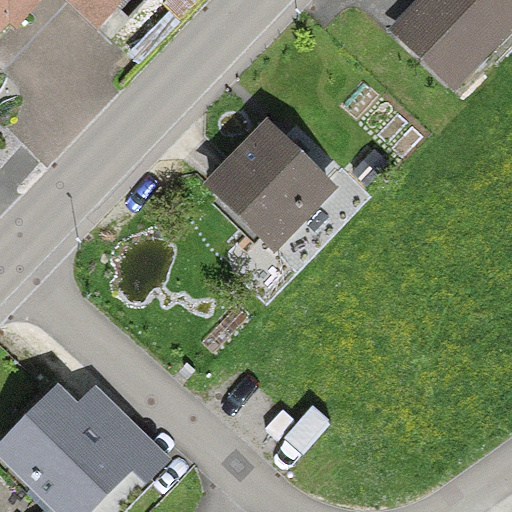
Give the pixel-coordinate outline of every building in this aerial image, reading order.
[(33,0),(0,0),(0,20),(5,15),(12,22),(33,0)] [(69,0),(94,23),(115,0),(69,0)] [(511,17),(511,0),(431,0),(428,4),(478,53),(511,17)] [(448,84),(478,53),(428,4),(397,35),(448,84)] [(265,250),(324,189),(268,135),(209,196),(265,250)] [(116,511),(141,487),(87,435),(96,426),(84,415),(75,423),(50,399),(0,450),(0,456),(51,506),(45,511),(116,511)]
